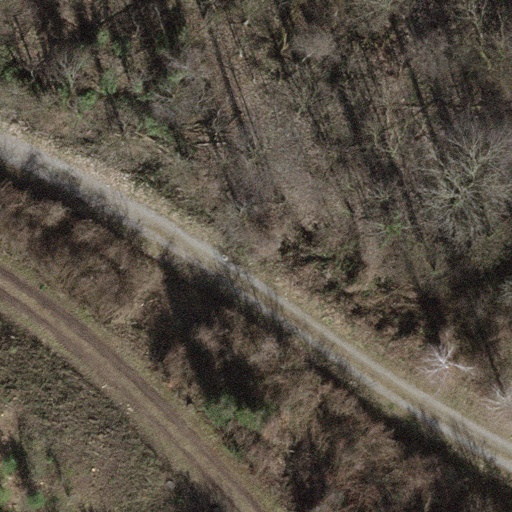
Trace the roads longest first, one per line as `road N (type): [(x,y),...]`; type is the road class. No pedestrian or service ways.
road 1 (track): [(0,143),(138,217),(511,453)]
road 2 (track): [(0,276),(132,375),(246,511)]
